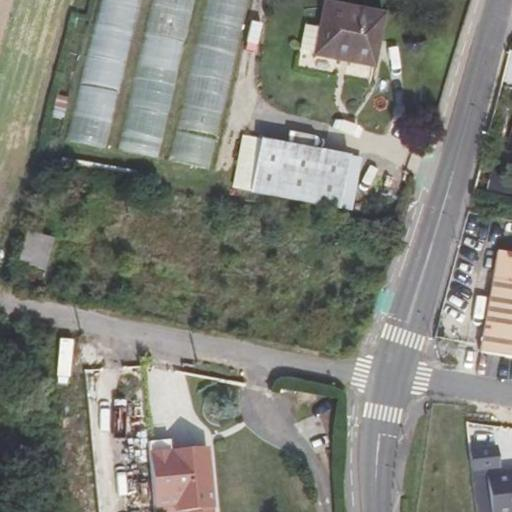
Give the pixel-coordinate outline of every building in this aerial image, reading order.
[(100,0),(73,139),(110,147),(139,0),(100,0)] [(163,157),(192,0),(153,0),(125,150),(163,157)] [(215,167),(245,0),(206,0),(177,161),(215,167)] [(377,4),(352,0),(318,0),(311,45),(337,48),(338,44),(371,48),(377,4)] [(249,132),(241,182),(328,196),(336,147),(295,139),(249,132)] [(10,229),(4,255),(28,258),(33,234),(10,229)] [(483,260),(497,263),(499,250),(484,248),(483,260)] [(511,358),(511,252),(499,250),(497,263),(481,353),(511,358)] [(202,511),(197,449),(161,452),(160,442),(139,444),(145,505),(166,504),(166,510),(182,511),(181,511),(202,511)] [(511,511),(511,470),(486,473),(490,511),(511,511)]
